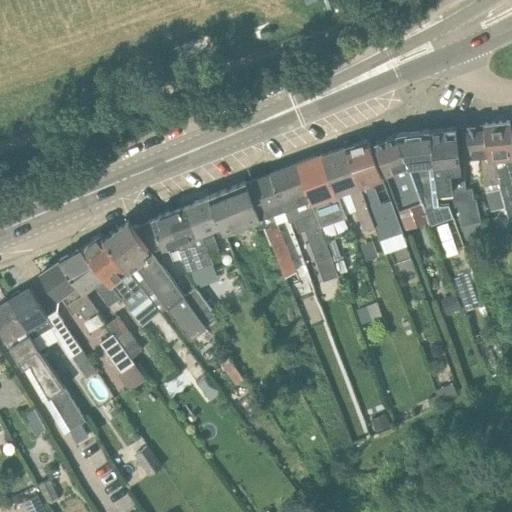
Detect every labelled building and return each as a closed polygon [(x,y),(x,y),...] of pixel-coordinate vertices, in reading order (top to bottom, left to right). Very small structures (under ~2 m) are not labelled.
[(511,197),(511,141),(509,121),(485,124),(490,160),(494,159),(501,182),(506,199),(511,197)] [(486,185),(498,183),(501,182),(494,159),(490,160),(485,124),(460,126),(465,158),(482,155),(486,185)] [(461,171),(456,127),(431,130),(436,176),(437,193),(438,193),(452,191),(454,206),(458,205),(462,226),(480,220),(475,198),(473,199),(472,190),(468,190),(456,183),(455,172),(461,171)] [(436,176),(431,130),(397,134),(423,200),(427,208),(439,204),(438,193),(437,193),(436,176)] [(374,143),(399,209),(423,200),(397,134),(374,143)] [(383,177),(370,143),(368,139),(346,145),(362,183),(364,188),(369,203),(377,226),(375,227),(380,240),(402,231),(390,200),(381,204),(375,188),(371,187),(369,183),(372,182),(383,177)] [(362,183),(346,145),(324,153),(347,215),(356,211),(364,231),(375,227),(377,226),(369,203),(364,188),(362,183)] [(347,215),(324,153),(296,163),(316,213),(321,227),(346,217),(346,215),(347,215)] [(290,223),(296,221),(299,230),(304,229),(319,224),(316,213),(296,163),(270,172),(285,209),(285,210),(290,223)] [(296,274),(272,214),(285,209),(270,172),(246,181),(262,219),(279,262),(280,261),(287,278),(296,274)] [(226,233),(262,219),(246,181),(211,195),(221,220),(224,228),(226,233)] [(488,192),(486,193),(491,211),(505,207),(500,189),(488,192)] [(211,262),(212,265),(213,264),(209,253),(219,250),(211,231),(221,227),(224,234),(226,233),(224,228),(221,220),(211,195),(184,205),(193,232),(199,230),(205,247),(211,262)] [(184,205),(151,218),(163,249),(170,247),(171,250),(178,247),(189,274),(212,265),(211,262),(205,247),(199,230),(193,232),(184,205)] [(207,327),(205,323),(185,296),(152,252),(129,219),(105,238),(150,295),(148,296),(160,312),(168,307),(191,338),(207,327)] [(304,229),(316,262),(331,257),(326,243),(319,224),(304,229)] [(140,302),(148,296),(150,295),(105,238),(100,232),(84,245),(106,274),(133,309),(141,303),(140,302)] [(331,257),(333,263),(342,260),(335,240),(326,243),(331,257)] [(106,274),(84,245),(81,247),(60,259),(84,293),(94,286),(109,307),(122,298),(131,310),(133,309),(106,274)] [(39,272),(59,298),(60,297),(73,315),(79,311),(86,320),(97,311),(84,293),(60,259),(51,265),(48,264),(43,267),(42,270),(39,272)] [(272,284),(285,278),(287,278),(280,261),(279,262),(265,267),(272,284)] [(18,291),(8,297),(43,350),(58,341),(70,359),(72,357),(86,379),(96,372),(56,311),(48,315),(30,287),(20,293),(18,291)] [(185,296),(205,323),(215,316),(216,315),(196,288),(185,296)] [(0,330),(23,370),(29,366),(71,430),(70,431),(76,441),(87,435),(81,425),(86,422),(40,351),(43,350),(8,297),(0,302),(0,330)] [(107,324),(114,333),(131,358),(142,349),(118,316),(107,324)] [(134,363),(113,334),(100,342),(121,371),(134,363)] [(243,378),(226,354),(217,360),(235,384),(243,378)] [(195,381),(210,400),(220,393),(205,373),(195,381)] [(34,409),(24,414),(35,435),(46,429),(34,409)] [(135,455),(149,476),(162,468),(148,447),(135,455)] [(59,498),(50,480),(38,486),(47,504),(59,498)]
